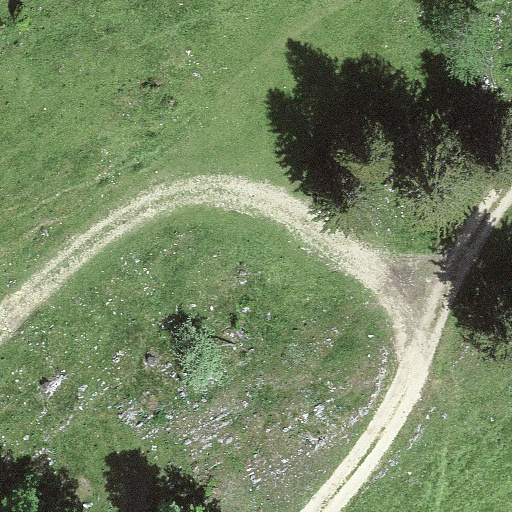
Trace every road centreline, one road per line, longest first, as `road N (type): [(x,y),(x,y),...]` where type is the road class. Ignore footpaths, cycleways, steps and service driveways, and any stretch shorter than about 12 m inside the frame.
road 1 (track): [(0,338),(116,224),(165,198),(231,192),(310,224),(401,300),(418,344),(404,394),(379,437),(319,511)]
road 2 (track): [(418,344),(454,268),(511,184)]
